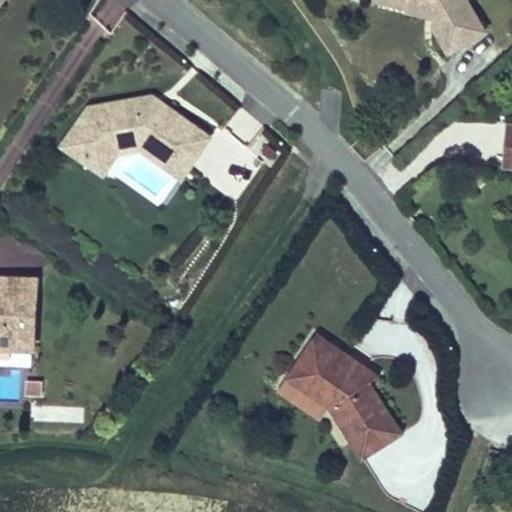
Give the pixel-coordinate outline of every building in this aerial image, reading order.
[(0,0),(0,37),(13,22),(2,13),(11,1),(10,0),(0,0)] [(423,0),(423,2),(442,9),(445,0),(446,0),(455,3),(452,12),(451,14),(470,44),(505,22),(491,0),(423,0)] [(446,0),(445,0),(442,9),(452,12),(455,3),(446,0)] [(154,157),(195,190),(219,160),(183,131),(184,130),(174,122),(171,126),(162,118),(104,129),(78,163),(95,176),(112,155),(124,164),(154,157)] [(190,196),(195,190),(154,157),(124,164),(112,155),(95,176),(113,190),(127,171),(152,166),(190,196)] [(0,388),(22,389),(22,378),(44,379),(46,310),(4,309),(4,320),(0,320),(0,388)] [(311,350),(307,356),(367,393),(374,390),(311,350)] [(307,356),(292,381),(309,391),(299,408),(325,424),(363,474),(401,444),(364,395),(367,393),(307,356)] [(292,381),(281,398),(299,408),(309,391),(292,381)]
